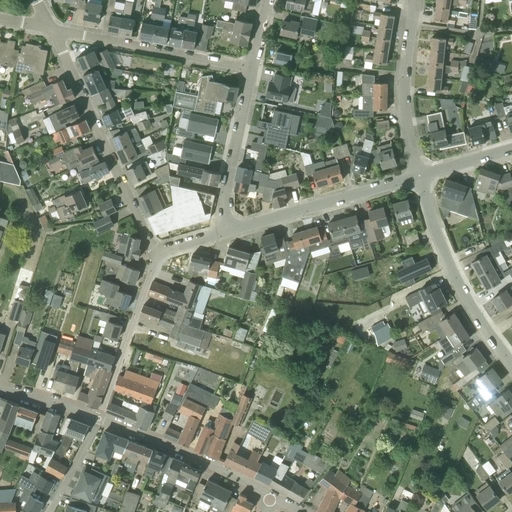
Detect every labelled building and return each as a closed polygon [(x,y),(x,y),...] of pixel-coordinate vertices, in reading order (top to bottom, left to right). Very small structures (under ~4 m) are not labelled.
[(85,0),(77,0),(77,2),(76,8),(84,10),(85,0)] [(124,11),(117,9),(115,7),(115,0),(108,0),(106,12),(111,13),(108,32),(119,34),(124,11)] [(321,0),(288,0),(287,7),(312,12),(312,13),(319,14),(321,0)] [(437,0),(436,7),(449,10),(450,4),(458,6),(458,4),(466,5),(466,3),(471,4),(472,1),(470,1),(464,0),(437,0)] [(132,37),(134,27),(135,20),(129,19),(133,3),(126,1),(124,11),(119,34),(132,37)] [(234,10),(242,12),(245,12),(247,4),(237,2),(237,3),(235,2),(234,10)] [(87,3),(86,9),(84,19),(99,22),(102,6),(87,3)] [(434,20),(455,23),(456,18),(448,17),(449,10),(436,7),(434,20)] [(140,38),(154,41),(160,9),(153,8),(150,24),(143,23),(140,38)] [(166,10),(160,9),(154,41),(167,44),(170,28),(163,27),(166,10)] [(381,19),(379,26),(393,28),(395,16),(374,12),(373,18),(381,19)] [(188,14),(187,18),(182,47),(194,49),(198,32),(192,31),(193,27),(196,15),(188,14)] [(283,21),(281,34),(297,37),(297,36),(301,37),(304,35),(304,34),(314,36),(318,19),(301,16),(300,22),(292,21),(292,23),(283,21)] [(169,44),(182,47),(187,18),(180,17),(178,24),(179,24),(178,28),(172,27),(169,44)] [(476,29),(477,18),(470,17),(469,28),(476,29)] [(216,27),(223,29),(250,34),(252,23),(236,20),(235,25),(224,22),(225,21),(218,20),(216,27)] [(203,24),(201,36),(211,38),(213,27),(203,24)] [(352,33),(360,35),(362,35),(370,37),(370,32),(363,30),(364,27),(362,27),(354,25),(352,33)] [(379,26),(377,38),(390,40),(393,28),(379,26)] [(221,34),(232,37),(231,42),(247,45),(250,34),(223,29),(221,34)] [(431,51),(444,52),(445,44),(453,45),(453,39),(432,37),(431,51)] [(388,52),(390,40),(377,38),(375,50),(388,52)] [(17,59),(19,53),(19,51),(13,50),(15,42),(9,41),(8,45),(4,44),(4,43),(4,44),(0,43),(0,63),(16,67),(17,59)] [(467,41),(465,47),(463,52),(470,54),(473,43),(467,41)] [(39,47),(27,44),(26,47),(22,46),(23,46),(22,46),(21,53),(19,53),(17,59),(16,67),(15,71),(24,73),(26,64),(35,66),(34,72),(43,74),(47,52),(39,50),(40,48),(41,46),(39,46),(39,47)] [(352,47),(346,46),(344,58),(343,63),(346,66),(353,67),(354,60),(352,60),(354,48),(352,47)] [(115,68),(110,58),(106,49),(95,54),(94,50),(78,57),(83,70),(95,64),(115,68)] [(386,65),(388,52),(375,50),(374,57),(366,56),(366,61),(386,65)] [(274,63),(290,67),(293,55),(277,51),(274,63)] [(443,65),(444,52),(431,51),(429,64),(443,65)] [(451,66),(443,65),(429,64),(428,77),(442,78),(442,72),(450,73),(451,71),(458,72),(458,67),(451,66)] [(112,76),(122,78),(123,70),(114,69),(112,76)] [(103,81),(103,79),(99,70),(96,70),(83,75),(92,95),(109,87),(119,88),(120,84),(115,84),(116,81),(103,81)] [(290,86),(289,86),(291,77),(275,74),(273,86),(269,86),(266,98),(287,102),(290,86)] [(368,88),(368,96),(388,97),(388,83),(375,83),(375,76),(362,74),(362,88),(368,88)] [(220,91),(221,84),(214,82),(213,75),(202,77),(198,96),(176,92),(173,106),(202,112),(205,97),(211,98),(213,90),(220,91)] [(427,90),(448,93),(448,87),(441,87),(442,78),(428,77),(427,90)] [(56,106),(62,103),(76,97),(71,88),(68,90),(63,79),(41,89),(46,101),(52,98),(56,106)] [(24,97),(46,87),(44,81),(33,86),(22,91),(24,97)] [(218,101),(221,101),(226,102),(227,99),(235,101),(238,87),(221,84),(220,91),(213,90),(211,98),(205,97),(202,112),(215,115),(218,101)] [(105,101),(108,108),(110,113),(118,110),(112,98),(113,98),(111,94),(121,95),(121,96),(131,97),(131,89),(119,88),(109,87),(92,95),(97,105),(105,101)] [(28,95),(32,104),(45,98),(41,89),(28,95)] [(388,97),(368,96),(363,96),(363,109),(354,109),(354,118),(373,117),(374,110),(387,110),(388,97)] [(441,98),(441,107),(455,106),(455,97),(441,98)] [(331,118),(332,103),(325,102),(324,106),(322,106),(320,116),(331,118)] [(499,118),(506,116),(504,107),(502,103),(495,105),(499,118)] [(50,116),(57,132),(67,128),(65,123),(80,116),(78,111),(78,109),(77,107),(76,106),(75,104),(57,112),(57,113),(50,116)] [(134,124),(138,122),(148,119),(146,111),(135,115),(130,104),(118,110),(110,113),(102,116),(107,127),(130,116),(134,124)] [(0,110),(0,119),(9,122),(9,113),(0,110)] [(276,111),(273,123),(262,121),(260,128),(265,129),(264,136),(266,137),(264,143),(286,148),(289,134),(297,136),(301,116),(276,111)] [(427,115),(431,133),(434,148),(440,146),(441,148),(440,148),(441,149),(462,144),(460,133),(446,136),(441,112),(427,115)] [(190,114),(187,129),(182,128),(180,136),(194,139),(196,132),(211,135),(213,130),(216,131),(219,120),(190,114)] [(324,117),(321,127),(321,128),(329,130),(332,118),(331,118),(320,116),(324,117)] [(0,119),(0,129),(8,131),(9,122),(0,119)] [(90,129),(86,119),(58,132),(54,134),(56,138),(60,136),(63,143),(70,140),(77,137),(76,136),(90,129)] [(151,125),(148,119),(138,122),(141,130),(151,125)] [(389,120),(377,122),(378,130),(390,129),(389,120)] [(497,139),(492,120),(486,121),(487,123),(468,128),(473,145),(497,139)] [(126,132),(121,134),(112,138),(118,150),(141,140),(136,128),(126,132)] [(13,132),(17,144),(25,141),(20,129),(13,132)] [(364,174),(374,141),(372,135),(366,133),(365,139),(362,149),(364,150),(362,156),(356,154),(351,170),(364,174)] [(147,151),(141,140),(118,150),(123,163),(138,156),(137,156),(147,151)] [(164,140),(148,147),(151,154),(167,147),(164,140)] [(184,141),(181,156),(176,155),(174,163),(188,166),(190,159),(205,163),(207,157),(210,158),(213,147),(184,141)] [(238,167),(235,180),(266,186),(269,174),(261,172),(268,145),(257,142),(254,142),(252,148),(259,150),(257,163),(249,161),(247,169),(238,167)] [(340,145),(343,157),(350,155),(347,143),(340,145)] [(397,164),(391,144),(377,148),(378,153),(373,154),(375,164),(381,162),(383,168),(397,164)] [(76,167),(82,165),(97,158),(98,158),(93,146),(83,151),(81,145),(65,152),(55,157),(48,160),(52,169),(64,163),(68,171),(76,167)] [(343,180),(339,165),(337,159),(343,157),(340,145),(332,148),(336,159),(324,163),(326,169),(330,183),(343,180)] [(52,150),(55,157),(65,152),(62,146),(52,150)] [(21,180),(14,164),(8,150),(4,152),(8,163),(0,161),(0,180),(20,185),(21,180)] [(311,165),(313,172),(318,187),(330,183),(326,169),(324,163),(324,161),(312,164),(310,155),(301,152),(305,167),(311,165)] [(97,158),(82,165),(76,167),(79,174),(77,174),(82,184),(84,183),(110,172),(105,162),(100,164),(97,158)] [(146,177),(146,176),(152,173),(146,161),(127,170),(133,183),(146,177)] [(170,173),(170,179),(173,205),(163,209),(147,216),(156,234),(210,219),(211,214),(214,199),(215,195),(179,186),(182,174),(191,176),(193,168),(168,162),(169,164),(170,173)] [(155,171),(158,178),(170,173),(169,164),(155,171)] [(220,174),(193,168),(191,176),(191,178),(202,180),(202,181),(218,185),(220,174)] [(501,189),(507,187),(511,185),(511,178),(510,173),(502,176),(500,175),(482,168),(481,168),(475,189),(486,193),(487,191),(494,193),(496,188),(501,189)] [(269,174),(266,186),(274,188),(271,201),(273,200),(275,208),(286,204),(284,197),(288,196),(285,189),(299,185),(296,174),(288,177),(286,170),(270,174),(269,174)] [(170,173),(158,178),(155,180),(157,185),(170,179),(170,173)] [(271,201),(274,188),(266,186),(235,180),(236,180),(234,191),(248,194),(249,190),(264,193),(262,201),(271,203),(271,201)] [(441,201),(439,207),(450,211),(453,202),(466,206),(465,209),(472,212),(475,203),(471,188),(446,180),(443,190),(440,200),(441,201)] [(76,200),(83,197),(80,190),(66,196),(65,195),(59,197),(59,198),(52,201),(55,206),(49,209),(50,213),(57,210),(56,209),(65,205),(66,207),(77,202),(76,200)] [(139,197),(147,216),(163,209),(158,196),(157,197),(154,190),(139,197)] [(57,210),(58,214),(61,220),(74,214),(73,211),(79,209),(80,211),(86,208),(85,206),(87,205),(83,197),(76,200),(77,202),(66,207),(65,205),(56,209),(57,210)] [(398,220),(412,216),(410,207),(410,206),(408,200),(394,204),(398,220)] [(114,205),(102,211),(105,217),(108,216),(117,212),(114,205)] [(388,224),(386,217),(384,208),(369,212),(371,218),(364,220),(369,241),(385,237),(381,226),(388,224)] [(347,235),(361,231),(356,215),(342,219),(347,235)] [(113,226),(108,216),(105,217),(95,222),(99,232),(113,226)] [(341,258),(338,245),(349,242),(347,235),(342,219),(328,224),(333,239),(327,241),(328,242),(329,246),(330,251),(328,262),(341,258)] [(329,246),(328,242),(327,241),(324,232),(319,234),(317,227),(304,231),(309,246),(309,250),(308,253),(329,246)] [(294,241),(288,243),(285,244),(287,252),(286,258),(281,277),(299,283),(308,253),(309,250),(309,246),(304,231),(292,235),(294,241)] [(404,236),(407,245),(420,242),(417,232),(404,236)] [(287,252),(285,244),(283,238),(275,240),(273,233),(261,237),(264,247),(260,248),(262,254),(266,265),(286,258),(287,252)] [(126,255),(129,256),(139,258),(141,249),(138,248),(140,239),(122,235),(118,252),(126,254),(126,255)] [(372,249),(369,241),(368,236),(360,239),(364,251),(372,249)] [(506,248),(503,241),(490,247),(493,253),(487,256),(486,255),(472,263),(479,276),(493,268),(499,265),(496,258),(500,256),(498,252),(506,248)] [(246,270),(250,254),(250,253),(229,247),(224,265),(245,271),(246,270)] [(115,278),(126,281),(135,284),(140,270),(127,266),(126,266),(121,264),(123,258),(104,252),(102,259),(119,264),(115,278)] [(208,275),(211,261),(211,259),(193,254),(188,274),(207,281),(207,279),(208,275)] [(405,268),(397,271),(402,283),(405,282),(407,285),(415,282),(414,278),(432,270),(427,258),(416,263),(412,256),(402,261),(405,268)] [(211,261),(208,275),(207,279),(216,281),(220,263),(211,261)] [(504,273),(499,265),(493,268),(479,276),(486,289),(500,281),(500,280),(507,275),(507,274),(509,273),(511,277),(511,268),(511,269),(504,273)] [(352,271),(355,280),(370,276),(367,266),(352,271)] [(256,273),(246,270),(245,271),(238,297),(248,300),(256,273)] [(164,300),(180,306),(192,311),(202,285),(190,280),(185,294),(168,288),(164,300)] [(112,304),(118,306),(127,309),(132,295),(117,291),(119,285),(108,281),(104,294),(108,295),(106,303),(112,304)] [(164,300),(168,288),(152,282),(148,294),(164,300)] [(429,310),(432,316),(442,311),(439,306),(447,302),(440,288),(438,289),(435,283),(405,297),(410,307),(418,303),(423,314),(429,310)] [(511,286),(506,290),(493,299),(500,311),(511,302),(511,286)] [(44,301),(50,303),(53,290),(47,288),(44,301)] [(25,302),(15,299),(9,318),(19,321),(20,319),(23,310),(25,302)] [(205,332),(198,329),(175,321),(175,320),(161,315),(162,312),(144,305),(140,315),(173,327),(170,336),(177,339),(187,343),(196,346),(199,347),(205,332)] [(175,321),(198,329),(201,319),(192,316),(193,311),(192,311),(180,306),(178,312),(164,307),(162,312),(161,315),(175,320),(175,321)] [(23,310),(20,319),(19,321),(16,330),(25,333),(28,322),(29,323),(33,313),(23,310)] [(122,325),(120,325),(115,323),(117,316),(103,312),(100,320),(108,322),(104,335),(118,339),(122,325)] [(440,322),(448,334),(462,326),(454,313),(449,316),(440,322)] [(388,331),(383,321),(371,327),(375,335),(381,332),(382,334),(388,331)] [(239,326),(236,338),(245,340),(248,328),(239,326)] [(462,326),(448,334),(441,339),(449,351),(465,341),(470,338),(462,326)] [(32,362),(37,364),(36,366),(47,369),(48,367),(56,342),(46,339),(48,333),(42,331),(32,362)] [(96,335),(94,340),(100,342),(104,343),(105,337),(96,335)] [(20,346),(15,361),(29,365),(37,343),(30,340),(28,338),(24,337),(20,346)] [(57,352),(71,356),(75,344),(75,342),(66,339),(66,340),(62,338),(57,352)] [(405,338),(394,341),(396,349),(408,346),(405,338)] [(184,350),(185,348),(187,343),(177,339),(175,346),(184,350)] [(194,352),(196,346),(187,343),(185,348),(194,352)] [(92,349),(75,344),(71,356),(70,358),(71,358),(71,367),(70,369),(64,390),(75,393),(80,377),(76,376),(80,361),(88,363),(92,349)] [(462,353),(456,358),(452,361),(456,367),(457,366),(464,376),(455,383),(459,388),(480,372),(477,367),(486,360),(476,347),(464,357),(462,353)] [(115,357),(107,354),(108,351),(104,350),(103,353),(98,351),(92,349),(88,363),(111,371),(115,357)] [(147,351),(146,356),(162,362),(164,357),(147,351)] [(445,366),(452,361),(456,358),(452,351),(440,358),(445,366)] [(412,364),(409,363),(410,360),(401,357),(398,366),(407,369),(407,368),(410,369),(412,364)] [(112,371),(111,371),(88,363),(84,375),(96,379),(86,404),(86,405),(98,409),(112,371)] [(64,390),(70,369),(71,367),(63,364),(62,365),(57,364),(53,377),(55,378),(53,386),(59,388),(58,389),(62,390),(63,389),(64,390)] [(440,371),(438,370),(430,367),(426,378),(425,380),(435,384),(440,371)] [(476,389),(479,393),(466,403),(472,411),(486,401),(496,393),(492,388),(502,380),(492,368),(479,378),(483,383),(476,389)] [(151,404),(159,382),(126,370),(124,377),(118,375),(114,388),(135,396),(143,400),(151,404)] [(178,409),(180,410),(190,414),(179,440),(178,441),(189,446),(199,423),(206,409),(207,409),(214,395),(191,384),(178,409)] [(496,409),(493,411),(497,416),(511,404),(511,393),(508,389),(491,403),(496,409)] [(242,400),(236,414),(232,423),(240,426),(253,398),(244,395),(242,400)] [(140,407),(134,404),(131,411),(109,403),(106,412),(147,429),(157,406),(151,404),(143,400),(140,407)] [(0,424),(0,454),(12,424),(19,405),(8,401),(8,402),(0,424)] [(162,417),(170,421),(177,408),(169,404),(162,417)] [(0,482),(12,455),(15,445),(18,437),(15,436),(19,424),(32,429),(35,421),(38,412),(20,406),(13,424),(12,424),(0,454),(0,482)] [(450,417),(452,407),(446,406),(444,415),(450,417)] [(210,437),(224,443),(232,423),(236,414),(222,408),(216,423),(207,419),(195,449),(203,453),(210,437)] [(41,430),(53,434),(60,415),(48,411),(41,430)] [(494,417),(483,425),(488,431),(499,423),(494,417)] [(68,425),(64,434),(63,435),(59,443),(55,450),(61,453),(69,438),(72,440),(71,440),(81,444),(83,439),(88,428),(87,424),(87,425),(71,419),(68,425)] [(254,436),(254,435),(259,424),(252,419),(246,432),(254,436)] [(172,438),(175,431),(168,428),(164,435),(172,439),(172,438)] [(31,453),(27,463),(32,465),(38,452),(52,457),(55,450),(59,443),(58,442),(58,443),(51,440),(53,434),(41,430),(34,450),(32,449),(31,453)] [(105,431),(101,440),(96,453),(109,458),(118,437),(120,438),(120,437),(105,431)] [(511,435),(499,446),(504,452),(511,446),(511,435)] [(210,437),(203,453),(217,459),(224,443),(210,437)] [(140,458),(148,461),(154,449),(129,440),(124,451),(121,459),(137,465),(140,458)] [(285,454),(301,463),(307,452),(301,449),(303,447),(292,441),(288,449),(285,454)] [(224,462),(251,475),(257,461),(261,453),(254,450),(249,459),(236,453),(240,444),(234,442),(224,462)] [(32,448),(25,446),(21,455),(20,459),(27,462),(32,448)] [(154,449),(148,461),(149,462),(144,476),(151,479),(155,469),(160,471),(166,455),(167,455),(154,449)] [(308,453),(307,452),(301,463),(322,473),(330,463),(309,451),(308,453)] [(511,473),(508,469),(511,465),(511,462),(509,459),(504,452),(497,457),(507,469),(496,478),(508,494),(511,490),(511,473)] [(164,472),(171,457),(166,455),(160,471),(164,472)] [(162,483),(157,495),(169,500),(173,488),(176,481),(184,462),(173,457),(173,458),(171,457),(164,472),(161,483),(162,483)] [(68,468),(51,459),(45,469),(62,478),(68,468)] [(261,463),(257,461),(251,475),(255,477),(269,484),(278,470),(262,462),(261,463)] [(282,461),(278,470),(269,484),(281,491),(281,490),(285,493),(292,480),(284,476),(290,465),(282,461)] [(186,487),(193,490),(198,480),(201,471),(184,463),(184,462),(176,481),(179,483),(180,480),(187,483),(186,487)] [(483,481),(490,476),(480,463),(475,471),(483,481)] [(92,468),(92,469),(88,477),(83,475),(84,474),(83,474),(75,490),(76,490),(77,490),(81,492),(80,495),(98,504),(110,477),(92,468)] [(317,511),(332,511),(339,497),(340,497),(346,486),(347,487),(351,481),(338,470),(334,476),(328,471),(319,482),(328,489),(318,511),(317,511)] [(55,485),(41,476),(37,483),(23,475),(19,483),(35,492),(38,488),(49,495),(55,485)] [(310,487),(315,481),(310,477),(305,483),(310,487)] [(204,487),(198,484),(192,500),(198,503),(200,498),(211,504),(220,486),(208,480),(204,487)] [(292,480),(285,493),(288,494),(288,495),(299,502),(308,490),(292,480)] [(362,511),(363,511),(364,509),(355,505),(361,492),(359,491),(360,489),(351,483),(349,487),(347,487),(346,486),(340,497),(352,504),(347,511),(362,511)] [(374,492),(362,485),(360,489),(359,491),(361,492),(355,505),(364,509),(374,492)] [(236,503),(228,499),(232,492),(220,486),(211,504),(220,508),(217,511),(230,511),(232,510),(234,505),(235,505),(236,503)] [(490,486),(477,495),(488,509),(500,500),(490,486)] [(24,508),(30,511),(38,511),(44,503),(24,491),(20,498),(27,502),(24,508)] [(134,511),(140,496),(127,491),(119,511),(134,511)] [(480,507),(474,499),(469,493),(459,500),(463,505),(456,510),(457,511),(475,511),(480,507)] [(249,511),(253,504),(245,499),(246,497),(240,494),(236,503),(235,505),(234,505),(232,510),(236,511),(249,511)] [(71,506),(68,505),(65,511),(94,511),(97,506),(89,504),(74,499),(71,506)] [(0,502),(0,511),(16,511),(15,502),(0,502)]
